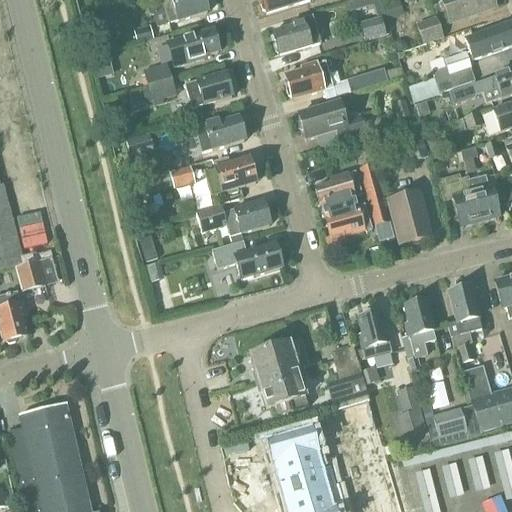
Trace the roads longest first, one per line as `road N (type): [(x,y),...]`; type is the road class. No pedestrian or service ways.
road 1 (residential): [(104,353),(17,0)]
road 2 (residential): [(319,297),(234,0)]
road 3 (residential): [(104,353),(319,297)]
road 4 (residential): [(319,297),(511,246)]
road 5 (residential): [(142,511),(104,353)]
